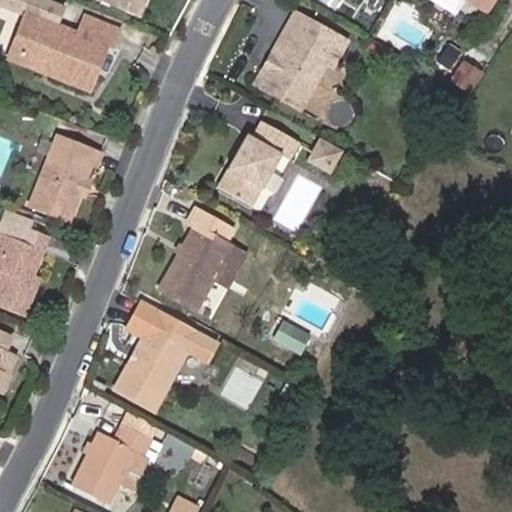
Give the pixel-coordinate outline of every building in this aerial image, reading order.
[(25,15),(24,19),(8,58),(43,71),(40,77),(78,92),(96,47),(102,49),(108,34),(74,20),(67,36),(31,21),(32,18),(47,23),(52,11),(24,0),(0,0),(0,11),(11,16),(14,10),(25,15)] [(94,0),(131,17),(138,0),(94,0)] [(455,0),(476,12),(483,0),(455,0)] [(8,58),(24,19),(14,15),(0,50),(0,60),(40,77),(43,71),(8,58)] [(342,44),(290,16),(283,29),(290,32),(273,63),(276,65),(272,72),(269,70),(258,89),(297,111),(321,67),(327,70),(342,44)] [(290,32),(283,29),(251,86),(258,89),(269,70),(272,72),(276,65),(273,63),(290,32)] [(450,80),(469,92),(480,73),(461,61),(450,80)] [(431,101),(429,79),(412,82),(413,96),(417,96),(418,102),(431,101)] [(238,134),(218,169),(225,172),(215,192),(238,205),(267,155),(279,161),(290,141),(254,120),(244,138),(238,134)] [(70,195),(76,181),(82,167),(88,170),(94,155),(38,133),(35,144),(47,149),(22,207),(58,223),(70,195)] [(333,148),(311,136),(301,153),(323,166),(333,148)] [(323,166),(301,153),(297,161),(318,173),(323,166)] [(225,172),(218,169),(208,188),(215,192),(225,172)] [(82,184),(76,181),(70,195),(77,198),(82,184)] [(185,229),(151,287),(192,310),(227,249),(219,243),(224,232),(188,210),(179,226),(185,229)] [(7,242),(0,239),(0,313),(19,319),(27,293),(21,291),(25,277),(37,237),(11,229),(8,237),(7,242)] [(30,279),(25,277),(21,291),(27,293),(30,279)] [(139,324),(124,352),(130,356),(127,361),(120,359),(104,388),(145,409),(179,347),(176,345),(184,331),(154,314),(147,327),(139,324)] [(9,362),(3,360),(0,367),(0,386),(2,382),(0,381),(9,362)] [(268,378),(261,389),(280,399),(287,389),(268,378)] [(91,434),(66,484),(100,502),(112,480),(125,487),(141,457),(145,460),(153,443),(115,423),(105,441),(91,434)] [(183,511),(187,505),(173,499),(166,511),(183,511)]
